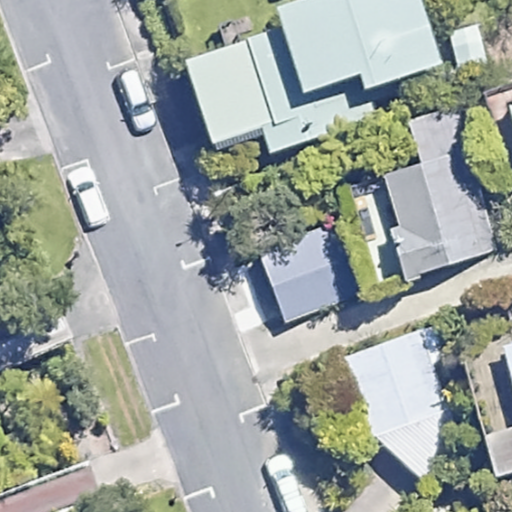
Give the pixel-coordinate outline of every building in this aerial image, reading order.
[(249,51),(225,59),(248,126),(260,121),(272,154),(374,117),(365,91),(440,64),(417,0),(312,0),(241,26),(249,51)] [(511,106),(499,112),(511,147),(511,106)] [(499,247),(452,112),(414,125),(428,165),(359,189),(393,284),(499,247)] [(359,294),(331,223),(254,254),(281,324),(359,294)] [(413,482),(476,456),(438,363),(460,354),(443,314),(334,359),(370,447),(394,437),(413,482)] [(0,372),(28,360),(8,317),(0,321),(0,372)] [(511,479),(511,348),(459,364),(495,485),(511,479)]
